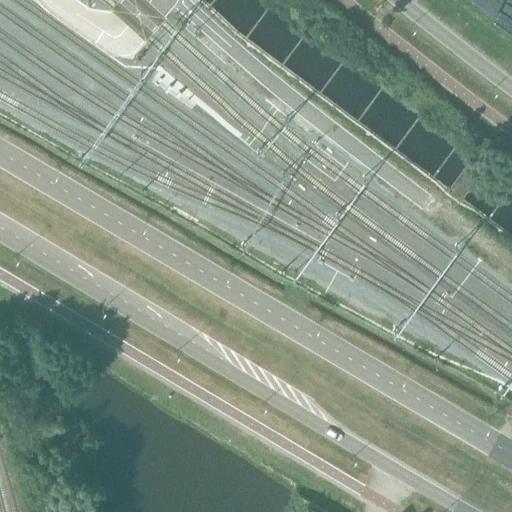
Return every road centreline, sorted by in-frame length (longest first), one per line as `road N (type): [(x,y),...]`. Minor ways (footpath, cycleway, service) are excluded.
road 1 (tertiary): [(511,455),(0,153)]
road 2 (tertiary): [(0,228),(471,511)]
road 3 (secondary): [(397,0),(511,89)]
